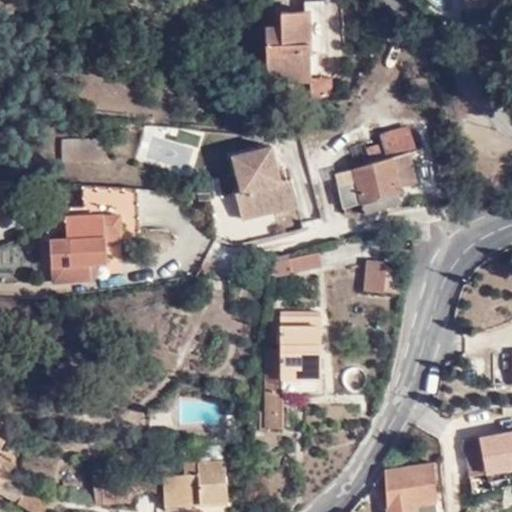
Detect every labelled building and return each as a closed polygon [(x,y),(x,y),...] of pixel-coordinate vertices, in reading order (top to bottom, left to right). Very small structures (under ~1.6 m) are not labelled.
[(507,4),(469,1),(467,19),(493,22),(506,14),(507,4)] [(309,98),(309,83),(311,10),(281,10),(281,24),(265,24),(264,82),(292,83),(292,98),(309,98)] [(60,155),(102,156),(102,134),(61,133),(60,155)] [(247,191),(240,194),(247,220),(302,208),(296,187),(288,189),(277,148),(239,158),(247,191)] [(361,191),(362,202),(400,198),(399,185),(416,183),(413,153),(356,159),(357,171),(341,172),(343,192),(361,191)] [(137,223),(136,181),(82,176),(82,197),(44,199),(45,233),(51,233),(51,251),(50,251),(49,273),(85,271),(85,254),(91,254),(103,254),(102,232),(102,225),(120,224),(137,223)] [(17,178),(0,184),(0,210),(26,200),(17,178)] [(313,252),(290,258),(291,270),(315,265),(313,252)] [(291,270),(290,258),(270,261),(269,274),(291,270)] [(391,262),(372,259),(368,285),(388,287),(391,262)] [(318,311),(285,312),(284,347),(266,349),(268,426),(285,425),(285,388),(320,387),(318,311)] [(511,440),(486,445),(465,448),(474,502),(475,502),(511,494),(511,440)] [(186,445),(187,464),(228,462),(227,443),(186,445)] [(140,471),(103,474),(104,501),(134,500),(143,493),(158,493),(158,479),(168,479),(169,507),(230,504),(228,462),(187,464),(140,466),(140,471)] [(416,464),(387,465),(387,484),(388,484),(388,504),(388,511),(436,511),(436,503),(435,464),(416,464)] [(96,502),(104,501),(103,474),(96,474),(96,502)] [(1,511),(3,511),(30,511),(34,507),(12,495),(1,511)]
